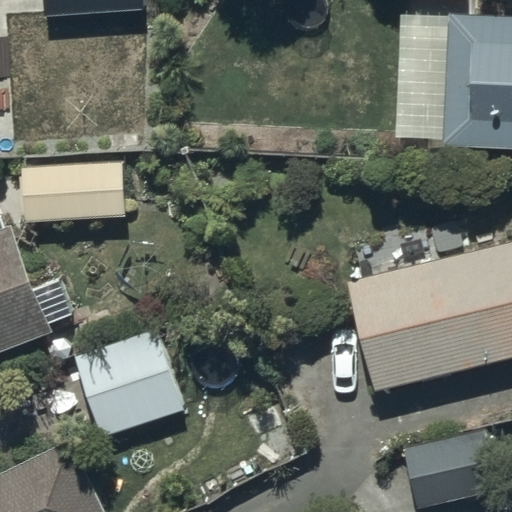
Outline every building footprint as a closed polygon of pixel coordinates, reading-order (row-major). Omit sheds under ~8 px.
[(142,0),(41,0),(42,17),(143,10),(142,0)] [(511,8),(454,6),(449,142),(511,144),(511,8)] [(128,152),(25,160),(29,221),(132,213),(128,152)] [(0,346),(58,323),(15,222),(0,227),(0,346)] [(511,240),(357,278),(383,385),(511,354),(511,240)] [(188,403),(160,324),(77,353),(105,433),(188,403)] [(493,427),(411,446),(425,508),(507,489),(493,427)] [(0,478),(0,511),(114,511),(78,439),(0,478)]
